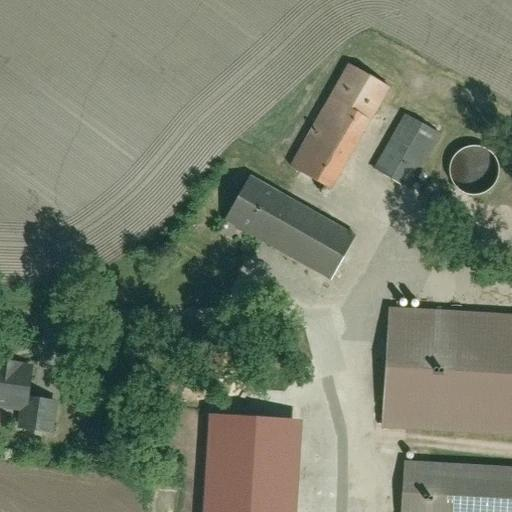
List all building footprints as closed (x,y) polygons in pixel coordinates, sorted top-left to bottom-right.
[(351,66),(293,167),(328,187),(385,86),(351,66)] [(438,135),(407,118),(376,172),(407,189),(438,135)] [(495,183),(496,177),(495,172),(493,166),(490,162),(485,158),(480,156),(475,155),(469,155),(464,157),(459,160),(455,164),(453,169),(451,174),(451,180),(453,185),(455,190),(459,194),(464,197),(469,199),(475,199),(480,198),(485,196),(489,192),(493,188),(495,183)] [(353,240),(248,179),(223,222),(328,283),(353,240)] [(385,378),(511,386),(511,321),(389,315),(385,378)] [(235,379),(238,355),(212,351),(208,375),(235,379)] [(0,407),(17,410),(23,370),(0,366),(0,407)] [(49,433),(53,405),(24,401),(19,429),(49,433)] [(212,464),(219,433),(200,428),(193,460),(212,464)] [(511,511),(511,463),(405,457),(401,511),(511,511)]
